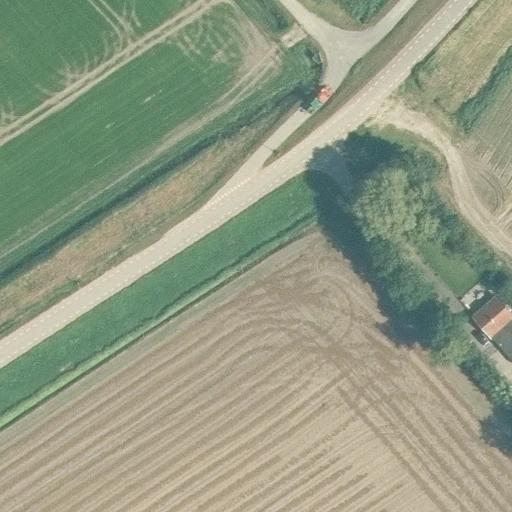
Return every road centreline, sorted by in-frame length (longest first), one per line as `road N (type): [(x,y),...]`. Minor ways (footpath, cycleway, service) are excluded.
road 1 (tertiary): [(0,353),(258,177)]
road 2 (tertiary): [(258,177),(378,97),(467,0)]
road 3 (unclassified): [(258,177),(348,48)]
